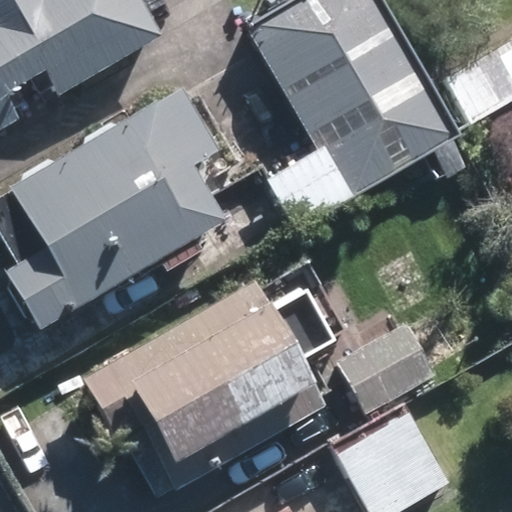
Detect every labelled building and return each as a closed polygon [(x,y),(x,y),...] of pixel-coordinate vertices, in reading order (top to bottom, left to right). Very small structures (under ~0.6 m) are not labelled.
[(0,0),(0,126),(8,122),(0,108),(0,92),(31,74),(46,99),(151,40),(127,0),(0,0)] [(325,0),(283,0),(214,42),(283,155),(226,190),(261,246),(417,151),(325,0)] [(147,105),(146,102),(0,186),(0,252),(6,264),(0,268),(0,284),(27,330),(214,223),(183,167),(207,154),(172,92),(147,105)] [(239,283),(71,379),(108,444),(114,440),(146,497),(163,487),(165,492),(311,409),(239,283)] [(511,296),(499,304),(511,327),(511,296)] [(356,415),(427,375),(397,323),(326,363),(356,415)] [(360,511),(403,511),(444,488),(395,409),(324,450),(360,511)]
